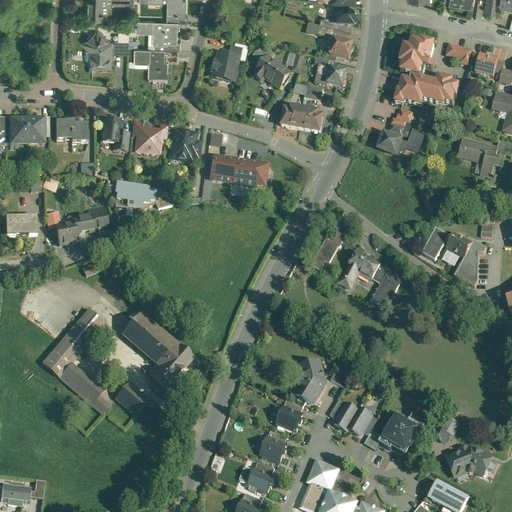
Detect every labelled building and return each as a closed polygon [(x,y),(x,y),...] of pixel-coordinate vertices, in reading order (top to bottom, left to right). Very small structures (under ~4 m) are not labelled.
[(97,0),(97,2),(90,2),(90,13),(97,14),(97,19),(112,20),(113,14),(112,14),(112,4),(135,4),(134,0),(97,0)] [(141,0),(141,1),(164,2),(163,0),(168,0),(168,22),(178,22),(188,22),(188,15),(186,15),(186,1),(183,1),(182,0),(141,0)] [(511,0),(486,0),(485,13),(498,14),(499,7),(501,7),(502,3),(511,4),(511,0)] [(355,12),(338,11),(338,13),(335,13),(335,19),(338,19),(338,25),(338,26),(352,27),(354,27),(354,25),(356,25),(356,19),(355,19),(355,12)] [(168,22),(130,21),(130,31),(155,31),(155,44),(177,45),(178,43),(178,22),(168,22)] [(352,27),(338,26),(338,25),(335,25),(321,22),(320,28),(333,30),(351,35),(352,27)] [(333,30),(320,28),(318,35),(331,38),(333,30)] [(111,44),(98,30),(84,43),(95,54),(94,57),(92,61),(91,71),(110,71),(111,51),(115,51),(115,44),(111,44)] [(341,39),(341,42),(334,40),(334,42),(330,41),(328,50),(332,51),(331,57),(337,59),(349,61),(351,53),(353,52),(354,49),(353,47),(353,45),(350,44),(350,41),(341,39)] [(130,41),(115,40),(115,51),(115,54),(129,55),(130,41)] [(420,45),(411,43),(409,50),(407,50),(400,74),(419,79),(423,69),(429,71),(434,68),(434,66),(429,64),(434,46),(421,43),(420,45)] [(474,52),(449,45),(446,57),(461,61),(460,64),(470,67),(474,52)] [(249,49),(236,46),(235,50),(233,49),(231,56),(234,57),(233,61),(238,62),(245,63),(249,49)] [(154,49),(135,49),(135,62),(135,61),(149,61),(149,83),(168,83),(168,62),(165,61),(166,57),(163,57),(163,50),(154,49)] [(493,57),(485,54),(484,58),(480,57),(476,74),(493,79),(498,62),(492,60),(493,57)] [(305,57),(298,55),(293,72),(300,74),(305,57)] [(233,61),(219,57),(217,65),(216,64),(214,73),(215,73),(214,78),(234,82),(235,77),(236,78),(238,69),(237,69),(238,62),(233,61)] [(292,75),(268,59),(257,75),(258,76),(256,79),(263,84),(266,81),(281,91),(292,75)] [(325,61),(316,59),(314,66),(319,67),(326,69),(326,68),(328,68),(330,62),(325,61)] [(328,68),(326,68),(326,69),(319,67),(315,85),(328,88),(328,86),(343,89),(343,88),(345,86),(346,83),(345,81),(347,73),(328,68)] [(511,80),(511,72),(503,70),(500,82),(511,85),(511,80)] [(468,75),(457,72),(456,78),(467,80),(468,75)] [(409,76),(408,82),(401,80),(395,101),(412,106),(412,103),(421,105),(422,102),(434,105),(435,101),(450,105),(452,97),(454,98),(458,86),(451,84),(452,81),(440,79),(436,80),(434,87),(418,83),(419,79),(409,76)] [(323,91),(307,88),(305,100),(321,102),(323,91)] [(511,96),(497,92),(493,109),(510,114),(506,132),(511,133),(511,96)] [(305,110),(290,108),(289,111),(284,110),(282,127),(301,131),(305,110)] [(319,113),(305,110),(301,131),(320,134),(323,117),(319,116),(319,113)] [(401,112),(399,117),(396,116),(395,120),(393,120),(391,127),(403,131),(406,123),(410,123),(413,116),(401,112)] [(44,139),(44,122),(43,122),(34,122),(34,124),(28,124),(28,146),(38,146),(38,142),(44,142),(44,139)] [(76,122),(69,122),(69,124),(56,124),(56,143),(72,143),(72,145),(88,145),(88,126),(76,126),(76,122)] [(28,124),(22,124),(21,123),(12,123),(12,140),(12,142),(18,142),(18,146),(28,146),(28,124)] [(122,125),(104,123),(102,144),(115,145),(120,146),(121,135),(122,125)] [(141,126),(134,125),(132,138),(138,139),(139,131),(140,131),(141,126)] [(403,131),(391,127),(389,132),(401,136),(402,135),(403,131)] [(140,131),(139,131),(138,139),(136,154),(159,156),(160,145),(162,134),(161,133),(140,131)] [(408,144),(385,135),(382,143),(380,143),(379,143),(379,144),(378,144),(377,146),(378,147),(378,148),(379,149),(379,150),(396,156),(399,149),(406,152),(407,149),(418,153),(425,135),(413,131),(408,144)] [(186,134),(176,133),(176,134),(175,134),(171,156),(183,158),(183,162),(193,163),(193,160),(196,143),(197,136),(191,135),(190,136),(186,135),(186,134)] [(129,136),(121,135),(120,146),(115,145),(114,152),(127,154),(129,136)] [(210,147),(222,147),(222,136),(211,135),(210,147)] [(498,151),(482,147),(483,145),(464,140),(461,151),(465,152),(464,159),(479,163),(478,165),(485,167),(482,177),(500,182),(505,164),(496,162),(498,154),(499,151),(498,151)] [(201,144),(196,143),(193,160),(199,161),(201,144)] [(511,145),(500,143),(498,151),(499,151),(498,154),(511,157),(511,145)] [(236,161),(215,158),(211,181),(232,184),(232,186),(233,186),(236,161)] [(259,164),(236,161),(233,186),(234,187),(234,186),(247,188),(247,186),(256,188),(256,185),(261,186),(264,185),(265,185),(266,182),(268,173),(268,172),(267,169),(264,167),(259,166),(259,164)] [(95,166),(81,166),(82,179),(95,180),(95,166)] [(43,189),(56,194),(60,184),(47,179),(43,189)] [(196,179),(191,179),(190,185),(184,184),(183,190),(192,191),(195,189),(196,179)] [(117,180),(107,180),(109,188),(117,186),(121,187),(122,181),(117,180)] [(42,183),(31,183),(32,194),(43,194),(42,183)] [(121,187),(117,186),(109,188),(115,208),(143,212),(156,205),(158,193),(158,192),(121,187)] [(167,194),(158,193),(156,205),(159,211),(173,207),(167,194)] [(105,209),(88,213),(89,213),(90,212),(91,218),(93,217),(95,231),(108,228),(105,209)] [(91,218),(70,222),(71,226),(56,229),(59,247),(79,243),(76,230),(80,229),(81,233),(81,234),(95,231),(93,217),(91,218)] [(37,218),(6,219),(7,238),(38,237),(37,218)] [(349,232),(338,226),(328,242),(338,248),(340,249),(349,232)] [(482,227),(482,238),(492,239),(493,227),(482,227)] [(473,245),(455,235),(453,239),(436,229),(422,255),(436,262),(444,247),(447,248),(446,250),(447,251),(448,249),(455,253),(454,255),(464,260),(465,260),(473,245)] [(328,242),(327,241),(315,262),(319,264),(316,270),(324,274),(338,248),(328,242)] [(473,245),(465,260),(464,260),(455,278),(475,289),(478,283),(479,255),(484,255),(487,250),(477,244),(475,248),(472,247),(473,245)] [(358,250),(349,268),(349,269),(344,279),(342,278),(338,285),(341,286),(350,291),(359,274),(373,281),(380,267),(381,266),(367,259),(369,256),(358,250)] [(98,263),(83,269),(87,278),(101,271),(98,263)] [(389,272),(380,267),(373,281),(381,286),(372,303),(386,311),(396,293),(403,280),(389,273),(389,272)] [(306,307),(305,306),(303,306),(301,307),(300,307),(299,309),(298,310),(298,312),(298,313),(299,315),(300,316),(302,317),(303,317),(305,317),(307,316),(308,314),(308,313),(308,311),(308,310),(307,308),(306,307)] [(89,311),(43,365),(59,379),(105,326),(89,311)] [(194,361),(141,315),(123,337),(158,367),(149,377),(166,392),(194,361)] [(315,362),(312,363),(311,365),(300,368),(304,382),(295,396),(299,398),(299,400),(303,402),(304,401),(313,406),(325,385),(319,363),(317,363),(315,362)] [(354,377),(339,368),(331,382),(346,391),(354,377)] [(100,398),(74,376),(66,385),(92,407),(100,398)] [(149,402),(129,385),(116,400),(136,417),(149,402)] [(304,409),(287,402),(284,410),(301,416),(304,409)] [(346,406),(339,402),(330,417),(337,421),(346,406)] [(358,413),(346,406),(337,421),(334,426),(347,433),(348,430),(360,437),(362,433),(372,418),(359,410),(358,413)] [(301,416),(284,410),(277,407),(276,408),(276,409),(273,415),(281,418),(278,425),(279,426),(278,430),(284,432),(286,429),(296,433),(303,417),(301,416)] [(444,417),(432,437),(444,444),(455,427),(443,420),(445,418),(444,417)] [(372,418),(362,433),(369,437),(372,433),(379,422),(372,418)] [(382,439),(378,445),(379,445),(390,452),(392,449),(406,458),(410,451),(411,452),(418,439),(417,439),(421,432),(416,428),(417,426),(410,421),(408,424),(401,419),(400,422),(394,418),(391,423),(390,422),(383,435),(384,435),(382,439)] [(429,424),(422,438),(428,441),(435,428),(429,424)] [(288,439),(271,433),(268,440),(285,447),(288,439)] [(378,445),(382,439),(372,433),(369,437),(364,446),(375,452),(379,445),(378,445)] [(285,447),(268,440),(262,456),(263,456),(262,460),(268,463),(270,459),(280,463),(287,447),(285,447)] [(472,450),(447,460),(455,479),(468,474),(470,476),(473,476),(475,474),(478,475),(478,476),(479,478),(483,480),(485,479),(486,478),(488,474),(488,473),(487,472),(492,459),(472,450)] [(216,471),(220,472),(224,460),(216,458),(214,464),(217,465),(216,471)] [(275,471),(258,464),(255,471),(272,478),(275,471)] [(338,472),(324,466),(323,468),(321,467),(320,469),(318,468),(317,470),(315,469),(309,484),(312,485),(326,491),(329,492),(338,472)] [(272,478),(255,471),(249,487),(251,488),(249,492),(255,494),(257,491),(268,495),(274,479),(272,478)] [(46,483),(36,482),(34,500),(43,501),(46,483)] [(25,487),(10,485),(10,489),(3,489),(1,500),(8,501),(8,506),(22,508),(23,503),(29,504),(31,492),(24,491),(25,487)] [(326,491),(312,485),(310,492),(309,492),(308,493),(307,494),(306,495),(306,496),(306,497),(306,498),(307,499),(302,510),(303,510),(307,511),(323,511),(329,499),(324,496),(326,491)] [(462,511),(469,501),(441,486),(432,502),(451,511),(462,511)] [(262,502),(246,496),(243,503),(259,510),(262,502)] [(342,497),(336,496),(332,496),(331,497),(330,497),(323,511),(353,511),(355,509),(356,507),(354,507),(355,506),(353,503),(350,501),(347,499),(342,497)] [(243,503),(239,511),(260,511),(261,510),(259,510),(243,503)]
